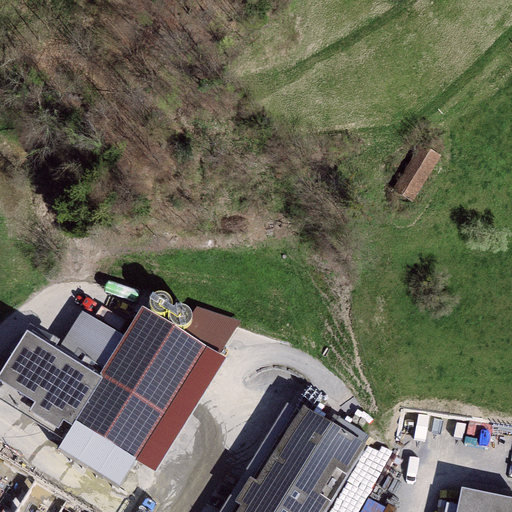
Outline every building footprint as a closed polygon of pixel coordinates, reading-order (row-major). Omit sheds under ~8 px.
[(429,157),(406,199),(432,213),(454,170),(429,157)] [(225,361),(153,316),(106,391),(26,341),(0,383),(0,406),(141,495),(225,361)] [(246,500),(266,511),(343,511),(376,457),(300,411),(246,500)] [(266,511),(246,500),(239,511),(266,511)] [(511,511),(511,510),(459,500),(456,511),(511,511)] [(22,511),(47,511),(29,501),(22,511)] [(369,502),(367,511),(389,511),(391,505),(369,502)]
